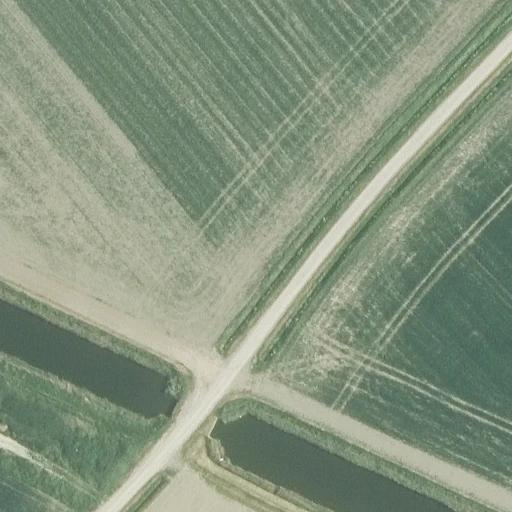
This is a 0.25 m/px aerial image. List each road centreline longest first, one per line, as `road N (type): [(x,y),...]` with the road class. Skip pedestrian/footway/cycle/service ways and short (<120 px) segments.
road 1 (unclassified): [(108,511),(231,373),(373,189),(511,40)]
road 2 (track): [(221,384),(167,348),(0,270)]
